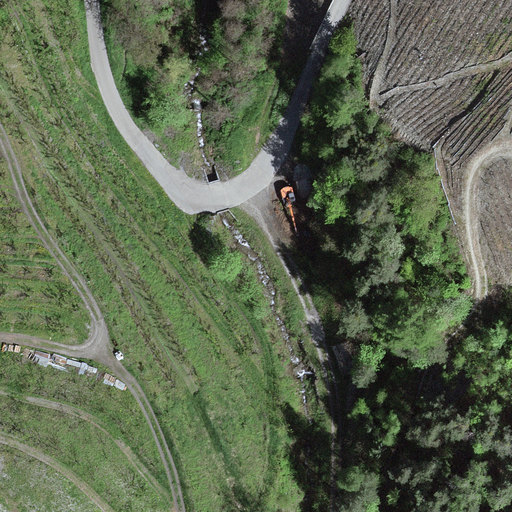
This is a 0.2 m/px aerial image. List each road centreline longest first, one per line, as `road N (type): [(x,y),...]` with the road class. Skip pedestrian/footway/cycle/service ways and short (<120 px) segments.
road 1 (unclassified): [(92,0),(115,112),(151,164),(189,196),(225,202),(265,173),(346,0)]
road 2 (track): [(0,132),(22,191),(98,319),(91,345),(81,351),(0,336)]
